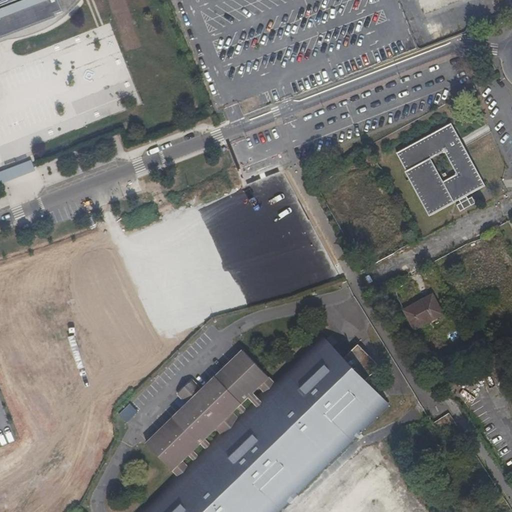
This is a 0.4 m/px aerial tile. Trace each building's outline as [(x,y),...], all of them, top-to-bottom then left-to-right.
[(0,0),(0,38),(0,39),(14,34),(21,32),(20,32),(36,28),(50,23),(64,13),(72,8),(76,3),(77,3),(80,0),(0,0)] [(77,8),(84,1),(83,0),(80,0),(77,3),(76,3),(72,8),(64,13),(50,23),(36,28),(20,32),(21,32),(14,34),(0,39),(0,38),(0,43),(9,40),(15,36),(21,34),(36,31),(51,25),(66,16),(77,8)] [(411,0),(418,21),(454,9),(453,8),(475,0),(411,0)] [(243,104),(245,110),(259,105),(256,98),(243,104)] [(467,196),(485,186),(451,124),(396,154),(430,216),(459,201),(467,196)] [(32,160),(0,172),(0,184),(36,171),(32,160)] [(475,203),(472,198),(469,199),(461,203),(457,206),(460,212),(475,203)] [(387,206),(356,221),(367,243),(398,227),(387,206)] [(497,263),(462,278),(472,300),(507,285),(497,263)] [(433,294),(403,310),(413,330),(444,314),(433,294)] [(272,381),(242,350),(202,389),(187,404),(145,444),(176,475),(137,511),(278,511),(389,405),(366,381),(379,367),(358,345),(344,358),(321,334),(272,381)] [(511,375),(499,347),(486,354),(511,408),(511,375)] [(193,380),(177,395),(187,404),(202,389),(193,380)] [(432,424),(404,441),(411,453),(439,435),(432,424)] [(480,511),(511,511),(511,510),(503,497),(480,511)]
